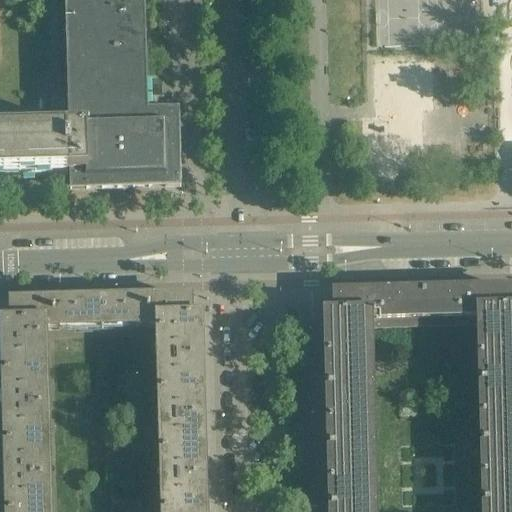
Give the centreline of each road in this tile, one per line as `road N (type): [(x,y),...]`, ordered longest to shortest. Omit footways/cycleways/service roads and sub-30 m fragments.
road 1 (unclassified): [(238,252),(511,244)]
road 2 (residential): [(244,511),(238,252)]
road 3 (residential): [(238,252),(230,0)]
road 4 (unclassified): [(0,260),(238,252)]
